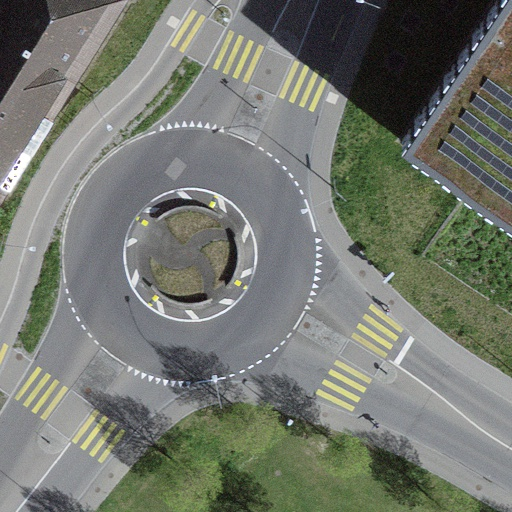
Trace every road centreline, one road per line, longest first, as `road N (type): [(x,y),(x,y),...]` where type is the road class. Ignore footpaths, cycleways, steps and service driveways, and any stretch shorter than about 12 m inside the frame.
road 1 (secondary): [(227,167),(195,158),(162,161),(133,174),(94,225),(95,289),(111,318),(136,339)]
road 2 (tertiary): [(511,447),(275,299)]
road 3 (secondary): [(136,339),(4,511)]
road 4 (secondary): [(302,0),(227,167)]
road 5 (secondary): [(136,339),(198,353),(229,344),(275,299)]
road 6 (secondary): [(275,299),(283,238),(272,208),(227,167)]
